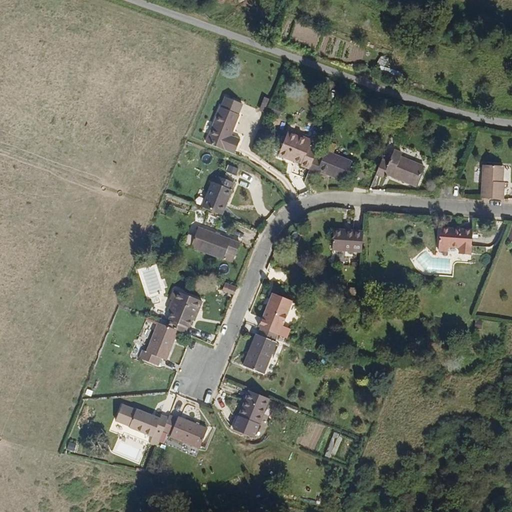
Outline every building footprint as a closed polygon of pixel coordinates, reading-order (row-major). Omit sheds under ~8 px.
[(195,0),(193,8),(203,12),(207,2),(197,0),(195,0)] [(265,112),(270,99),(264,97),(259,110),(265,112)] [(242,141),(235,138),(242,119),(239,118),(243,108),(228,102),(224,112),(222,111),(209,145),(236,156),(242,141)] [(279,115),(282,108),(274,104),(271,111),(279,115)] [(311,168),(315,157),(318,150),(310,147),(312,141),(298,137),(298,139),(287,134),(279,156),(290,160),(291,158),(301,162),(301,165),(311,168)] [(319,172),(338,179),(346,160),(326,153),(323,160),(315,157),(311,168),(310,171),(318,175),(319,172)] [(384,181),(415,192),(422,173),(399,164),(400,161),(393,158),(388,170),(381,167),(376,181),(383,183),(384,181)] [(338,179),(346,182),(353,163),(346,160),(338,179)] [(228,166),(227,174),(237,175),(238,167),(228,166)] [(511,184),(509,184),(510,168),(490,168),(489,200),(511,201),(511,184)] [(202,209),(223,218),(235,186),(218,179),(216,185),(212,184),(202,209)] [(446,196),(459,197),(460,185),(447,184),(446,196)] [(458,245),(464,245),(469,229),(447,226),(445,248),(458,250),(458,245)] [(468,251),(478,252),(479,230),(469,229),(464,245),(468,246),(468,251)] [(237,260),(242,247),(200,230),(191,250),(223,262),(225,255),(237,260)] [(334,255),(363,256),(365,235),(354,234),(353,239),(335,238),(334,255)] [(235,295),(237,289),(225,284),(222,290),(235,295)] [(173,301),(177,302),(180,294),(173,291),(170,300),(173,301)] [(193,315),(196,316),(202,302),(180,294),(177,302),(173,301),(169,312),(172,314),(166,328),(177,332),(183,335),(186,327),(188,328),(191,321),(193,315)] [(261,329),(276,334),(290,301),(272,294),(258,328),(261,329)] [(276,334),(288,339),(292,329),(286,327),(296,303),(290,301),(276,334)] [(162,361),(166,362),(177,332),(166,328),(159,325),(148,354),(143,352),(141,359),(160,366),(162,361)] [(261,373),(273,343),(276,334),(261,329),(258,337),(256,336),(244,367),(261,373)] [(261,373),(265,375),(278,345),(273,343),(261,373)] [(239,418),(242,419),(253,393),(249,392),(239,418)] [(242,419),(255,424),(266,398),(253,393),(242,419)] [(123,427),(129,429),(136,413),(130,411),(123,427)] [(157,449),(163,434),(169,419),(161,416),(160,420),(136,412),(136,413),(129,429),(153,438),(150,446),(157,449)] [(170,440),(199,451),(208,430),(178,418),(178,420),(170,417),(169,419),(163,434),(171,437),(170,440)] [(332,431),(326,456),(332,457),(338,433),(332,431)] [(68,441),(66,449),(74,451),(76,443),(68,441)]
